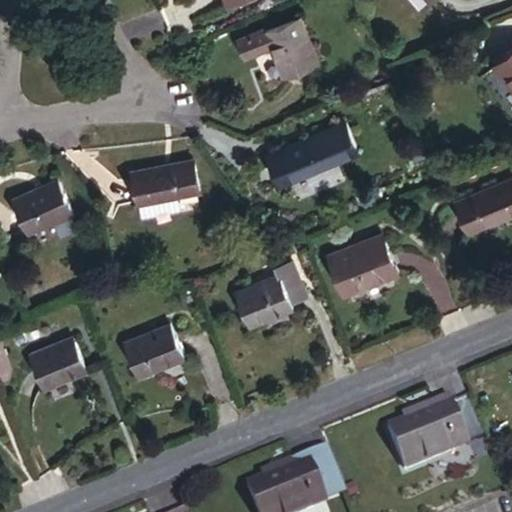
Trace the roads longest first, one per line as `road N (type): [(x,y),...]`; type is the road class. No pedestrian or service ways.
road 1 (residential): [(50,511),(511,323)]
road 2 (residential): [(5,131),(154,96),(105,24),(98,0)]
road 3 (residential): [(11,0),(5,131)]
